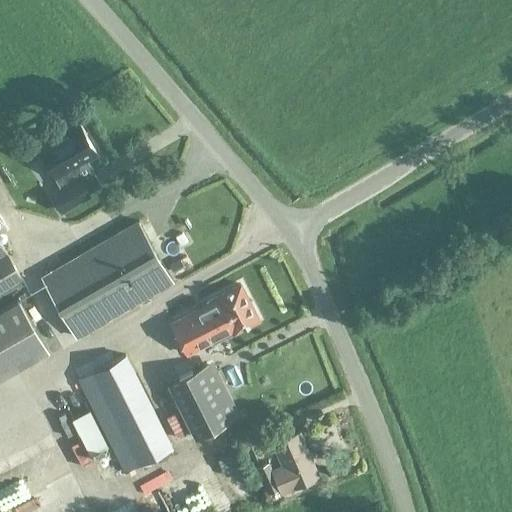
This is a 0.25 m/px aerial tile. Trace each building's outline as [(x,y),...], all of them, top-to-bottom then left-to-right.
[(59,175),(65,186),(53,193),(63,210),(90,194),(89,191),(101,184),(86,159),(98,153),(80,122),(39,146),(57,176),(59,175)] [(171,237),(187,233),(184,219),(168,223),(171,237)] [(140,221),(43,277),(77,336),(174,280),(150,237),(140,221)] [(0,293),(24,280),(0,238),(0,293)] [(209,303),(172,322),(189,353),(220,337),(221,339),(260,319),(242,283),(208,301),(209,303)] [(21,299),(0,310),(0,376),(49,348),(21,299)] [(114,379),(134,369),(126,354),(79,378),(126,469),(172,446),(140,382),(120,392),(114,379)] [(204,364),(168,382),(196,437),(240,414),(216,366),(207,370),(204,364)] [(325,399),(342,395),(339,381),(322,385),(325,399)] [(283,465),(273,470),(269,462),(250,470),(259,489),(265,487),(268,494),(282,489),(283,492),(318,477),(298,432),(273,443),(283,465)]
